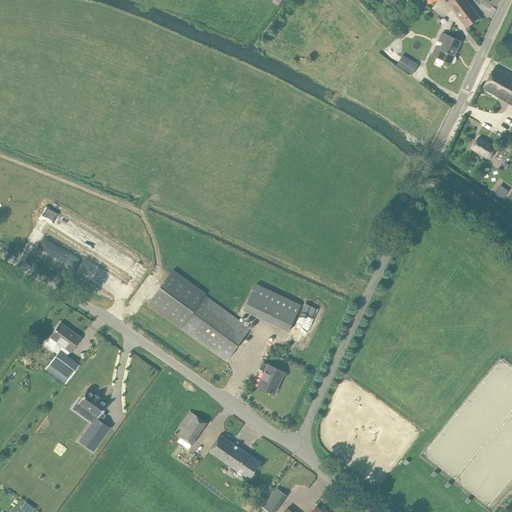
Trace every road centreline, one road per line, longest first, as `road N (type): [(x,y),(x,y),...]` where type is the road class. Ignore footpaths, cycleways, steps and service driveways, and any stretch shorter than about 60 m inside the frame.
road 1 (unclassified): [(294,448),(506,0)]
road 2 (unclassified): [(294,448),(0,251)]
